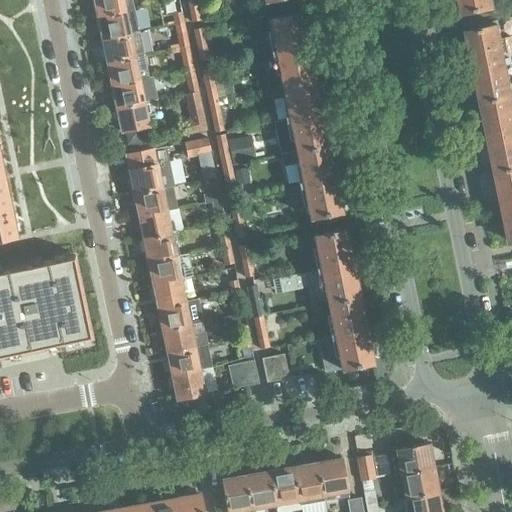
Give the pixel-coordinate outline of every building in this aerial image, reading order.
[(93,0),(94,5),(93,5),(95,17),(133,9),(131,0),(93,0)] [(196,0),(189,0),(188,0),(190,11),(198,9),(196,0)] [(492,0),(460,0),(464,13),(494,7),(492,0)] [(133,9),(95,17),(98,29),(99,29),(102,40),(129,34),(138,32),(136,23),(133,9)] [(198,9),(190,11),(192,21),(201,19),(198,9)] [(181,11),(172,13),(175,24),(183,22),(181,11)] [(300,12),(269,18),(283,85),(314,78),(308,50),(309,49),(307,41),(306,41),(300,12)] [(183,22),(175,24),(177,35),(186,34),(183,22)] [(499,25),(467,31),(474,62),(473,62),(473,63),(474,71),(476,71),(482,102),(511,95),(511,86),(507,61),(511,59),(511,43),(510,36),(502,38),(499,25)] [(203,28),(194,30),(196,40),(205,39),(203,28)] [(129,34),(102,40),(104,50),(102,50),(105,62),(134,56),(143,55),(138,32),(129,34)] [(205,39),(196,40),(198,51),(207,49),(205,39)] [(207,49),(198,51),(201,62),(210,60),(207,49)] [(134,56),(105,62),(107,74),(109,74),(111,85),(139,79),(149,77),(144,54),(143,55),(134,56)] [(191,57),(182,59),(184,70),(193,68),(191,57)] [(193,68),(184,70),(187,81),(195,79),(193,68)] [(211,68),(203,70),(205,80),(214,79),(211,68)] [(139,79),(111,85),(113,96),(112,96),(114,107),(143,102),(156,99),(152,76),(149,77),(139,79)] [(314,78),(283,85),(297,151),(328,144),(322,116),(323,116),(323,115),(321,107),(320,107),(314,78)] [(214,79),(205,80),(207,91),(216,89),(214,82),(214,79)] [(216,89),(207,91),(209,101),(218,99),(217,95),(216,89)] [(190,119),(179,121),(182,135),(207,130),(198,92),(185,94),(190,119)] [(511,95),(482,102),(488,132),(487,132),(489,141),(490,141),(496,171),(511,168),(511,95)] [(218,99),(209,101),(212,111),(220,110),(218,99)] [(143,102),(114,107),(117,120),(119,120),(121,131),(148,125),(143,102)] [(220,110),(212,111),(214,122),(223,120),(220,110)] [(223,120),(214,122),(216,132),(225,130),(223,120)] [(225,133),(217,135),(219,146),(227,144),(225,133)] [(208,138),(185,143),(188,159),(211,154),(208,138)] [(227,144),(219,146),(221,156),(230,154),(227,144)] [(328,144),(297,151),(310,217),(311,217),(341,211),(335,182),(337,182),(335,173),(334,173),(328,144)] [(165,146),(126,154),(132,181),(129,182),(132,194),(162,188),(173,185),(165,146)] [(230,154),(221,156),(223,166),(232,165),(230,154)] [(232,165),(223,166),(225,177),(234,175),(232,165)] [(511,168),(496,171),(503,202),(502,202),(503,211),(505,211),(511,242),(511,241),(511,168)] [(4,172),(0,173),(0,195),(8,194),(4,172)] [(234,175),(225,177),(227,187),(236,185),(234,175)] [(162,188),(132,194),(135,206),(137,206),(139,217),(167,211),(178,209),(173,185),(162,188)] [(236,185),(227,187),(229,198),(238,196),(236,185)] [(8,194),(0,195),(0,217),(13,215),(8,194)] [(240,205),(231,207),(233,217),(242,215),(240,205)] [(141,227),(139,227),(142,240),(171,233),(183,231),(178,209),(167,211),(139,217),(141,227)] [(0,217),(0,239),(17,236),(13,215),(0,217)] [(242,215),(233,217),(235,228),(244,226),(242,215)] [(244,226),(235,228),(237,238),(246,236),(244,226)] [(345,229),(314,236),(321,270),(324,283),(328,302),(359,295),(353,267),(354,267),(354,266),(352,258),(351,258),(345,229)] [(171,233),(142,240),(144,252),(146,251),(146,253),(148,262),(176,257),(180,256),(176,235),(172,236),(171,233)] [(229,236),(220,238),(222,247),(231,246),(229,236)] [(248,245),(239,246),(241,257),(250,255),(248,245)] [(231,246),(222,247),(225,265),(234,263),(231,246)] [(250,255),(241,257),(243,268),(252,266),(250,255)] [(0,271),(0,355),(47,346),(59,343),(90,337),(81,297),(73,256),(0,271)] [(176,257),(148,262),(150,271),(150,272),(148,273),(151,285),(181,279),(176,257)] [(252,266),(243,268),(246,278),(254,277),(252,266)] [(321,270),(306,274),(308,286),(324,283),(321,270)] [(300,274),(279,279),(282,293),(303,288),(300,274)] [(181,279),(151,285),(153,297),(155,297),(156,298),(157,308),(185,302),(181,279)] [(238,280),(229,281),(231,291),(240,289),(238,280)] [(256,284),(247,286),(249,297),(258,295),(256,284)] [(240,289),(231,291),(233,303),(242,301),(240,289)] [(258,295),(249,297),(252,307),(256,306),(260,305),(259,299),(258,295)] [(335,337),(320,340),(322,351),(338,347),(342,368),(373,362),(367,333),(368,333),(368,332),(366,324),(365,324),(359,295),(328,302),(335,337)] [(185,302),(157,308),(159,316),(159,318),(158,318),(160,330),(190,324),(203,321),(198,299),(185,302)] [(256,306),(252,307),(254,317),(262,316),(262,315),(260,305),(256,306)] [(262,316),(254,317),(256,328),(265,326),(262,316)] [(190,324),(160,330),(163,342),(165,342),(165,344),(167,352),(195,346),(208,343),(206,333),(192,335),(190,324)] [(247,325),(236,328),(239,337),(249,335),(247,325)] [(265,326),(256,328),(258,338),(267,337),(265,326)] [(249,335),(239,337),(241,347),(251,345),(249,335)] [(267,337),(258,338),(260,349),(269,347),(267,337)] [(195,346),(167,352),(169,364),(167,364),(170,375),(199,368),(213,366),(208,343),(195,346)] [(285,354),(277,355),(279,363),(286,362),(285,354)] [(277,355),(262,358),(266,382),(282,379),(280,371),(280,367),(279,363),(277,355)] [(254,359),(242,362),(245,377),(246,385),(247,385),(259,383),(254,359)] [(242,362),(228,364),(232,388),(237,387),(246,385),(245,377),(242,362)] [(286,362),(279,363),(280,367),(280,371),(288,370),(287,366),(286,362)] [(199,368),(170,375),(172,388),(174,387),(174,389),(176,399),(204,393),(199,368)] [(288,370),(280,371),(282,379),(289,378),(288,370)] [(386,452),(370,455),(374,478),(391,475),(400,473),(433,467),(428,442),(408,446),(396,448),(386,450),(386,452)] [(370,455),(357,458),(361,481),(374,479),(374,478),(370,455)] [(342,459),(318,463),(324,500),(337,498),(348,496),(347,490),(342,459)] [(318,463),(294,467),(300,504),(324,500),(318,463)] [(294,467),(269,472),(275,503),(276,511),(281,511),(301,508),(300,504),(294,467)] [(400,473),(391,475),(395,499),(405,497),(405,496),(437,490),(433,467),(400,473)] [(269,472),(245,476),(251,508),(275,503),(269,472)] [(245,476),(220,480),(226,511),(251,508),(245,476)] [(375,490),(363,493),(365,504),(377,502),(375,490)] [(441,511),(437,490),(405,496),(405,497),(408,511),(441,511)] [(176,498),(174,498),(176,511),(201,511),(198,494),(187,496),(187,495),(176,497),(176,498)] [(162,501),(149,503),(151,511),(176,511),(174,498),(171,499),(171,498),(162,500),(162,501)] [(362,511),(360,498),(347,500),(349,511),(362,511)] [(379,511),(377,502),(365,504),(366,511),(379,511)] [(128,507),(125,507),(126,511),(151,511),(149,503),(139,505),(139,504),(128,506),(128,507)]
